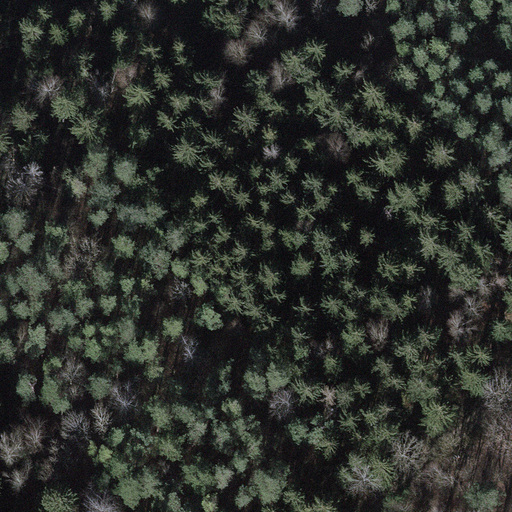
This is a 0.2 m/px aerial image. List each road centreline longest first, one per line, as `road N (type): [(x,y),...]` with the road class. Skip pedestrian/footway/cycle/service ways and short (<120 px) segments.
road 1 (track): [(0,225),(304,0)]
road 2 (track): [(511,383),(372,511)]
